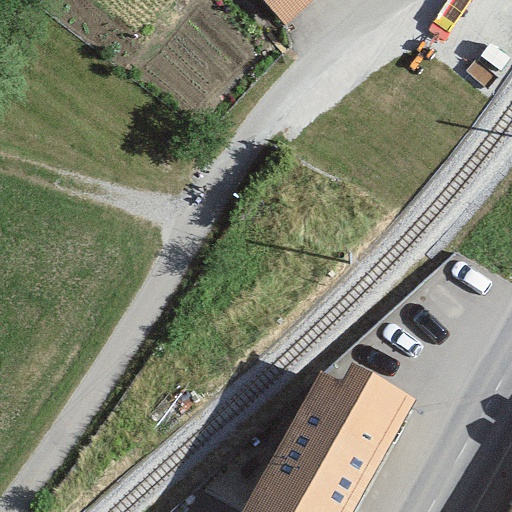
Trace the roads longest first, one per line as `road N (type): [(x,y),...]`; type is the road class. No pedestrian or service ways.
road 1 (residential): [(5,511),(270,106),(390,0)]
road 2 (primary): [(511,358),(426,511)]
